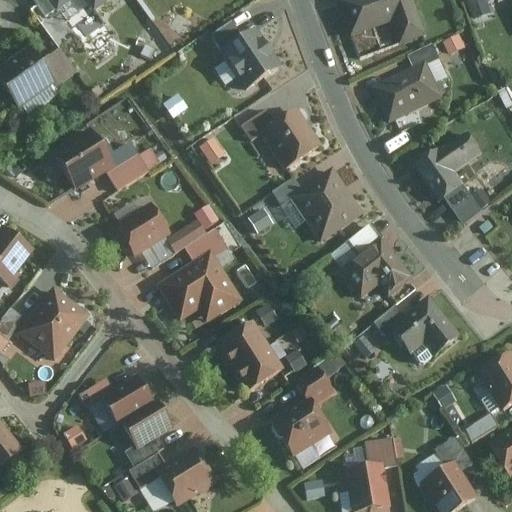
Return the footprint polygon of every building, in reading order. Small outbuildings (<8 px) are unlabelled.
[(49,0),(62,19),(88,4),(101,16),(121,0),(49,0)] [(416,0),(359,0),(343,6),(356,41),(398,29),(404,52),(430,39),(416,0)] [(220,56),(243,93),(281,70),(257,32),(220,56)] [(450,57),(467,50),(461,35),(444,43),(450,57)] [(34,52),(0,73),(0,79),(33,122),(64,98),(81,77),(65,53),(45,67),(34,52)] [(427,68),(373,89),(392,127),(447,101),(427,68)] [(511,86),(500,92),(509,110),(511,108),(511,86)] [(173,119),(187,111),(178,97),(164,105),(173,119)] [(302,113),(267,140),(293,178),(329,149),(302,113)] [(475,136),(415,170),(463,233),(492,221),(464,178),(490,158),(475,136)] [(214,139),(200,147),(210,165),(224,156),(214,139)] [(98,142),(65,162),(80,197),(111,182),(121,198),(166,168),(155,153),(144,157),(135,146),(117,154),(98,142)] [(294,200),(326,246),(369,218),(338,171),(294,200)] [(160,207),(120,226),(138,262),(170,248),(182,259),(212,236),(204,226),(181,237),(160,207)] [(4,234),(0,240),(0,281),(14,294),(41,257),(4,234)] [(346,275),(369,305),(384,294),(390,304),(422,283),(387,244),(346,275)] [(217,255),(163,290),(186,330),(205,318),(211,329),(246,304),(217,255)] [(59,295),(26,340),(61,366),(97,324),(59,295)] [(394,334),(414,361),(431,352),(442,366),(471,346),(433,302),(394,334)] [(271,353),(255,329),(220,353),(235,376),(271,353)] [(271,353),(235,376),(251,400),(287,377),(271,353)] [(511,359),(484,377),(511,420),(511,359)] [(309,405),(274,426),(298,466),(342,440),(323,408),(339,399),(325,375),(300,390),(309,405)] [(160,408),(141,382),(106,405),(124,433),(160,408)] [(160,408),(124,433),(141,457),(177,433),(160,408)] [(471,445),(499,428),(492,415),(463,432),(471,445)] [(3,423),(0,426),(0,482),(0,483),(28,459),(3,423)] [(73,450),(87,440),(77,425),(63,436),(73,450)] [(511,438),(496,449),(511,473),(511,438)] [(450,475),(425,492),(437,511),(468,511),(484,502),(469,479),(478,473),(458,443),(438,457),(450,475)] [(350,478),(355,511),(396,511),(391,474),(412,471),(408,445),(371,450),(375,474),(350,478)] [(204,458),(162,477),(183,511),(187,511),(221,492),(204,458)]
